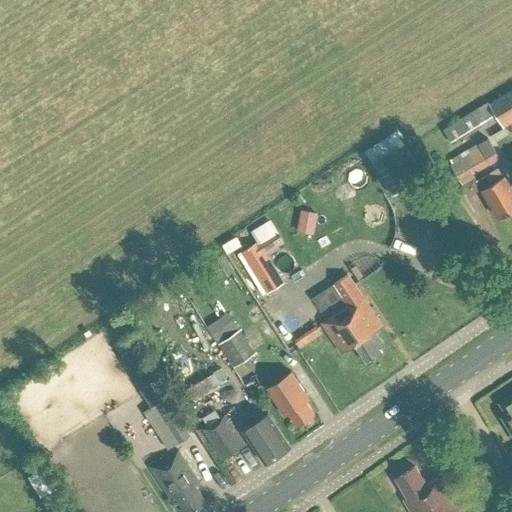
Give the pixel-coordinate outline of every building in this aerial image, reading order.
[(452,144),(497,116),(504,126),(511,121),(511,87),(443,127),(452,144)] [(474,173),(498,157),(488,137),(478,142),(479,145),(451,163),(462,183),(474,176),(474,173)] [(404,145),(372,166),(392,195),(423,175),(404,145)] [(481,188),(499,217),(511,209),(511,189),(503,175),(502,175),(497,166),(485,173),(490,182),(481,188)] [(282,230),(300,218),(291,205),(272,217),(282,230)] [(258,240),(242,250),(267,291),(283,281),(265,252),(282,242),(275,230),(258,240)] [(235,236),(224,243),(229,252),(240,245),(235,236)] [(223,253),(210,260),(221,277),(233,270),(223,253)] [(334,282),(313,296),(321,310),(343,295),(346,300),(342,302),(345,306),(322,321),(342,351),(355,342),(367,361),(382,351),(379,347),(383,344),(374,330),(382,325),(348,273),(334,282)] [(219,344),(236,366),(256,351),(240,329),(219,344)] [(296,424),(315,412),(302,393),(305,391),(292,372),(267,388),(280,407),(283,405),(296,424)] [(511,392),(499,401),(501,405),(507,413),(502,416),(511,432),(511,392)] [(167,448),(192,431),(171,395),(143,410),(167,448)] [(265,462),(290,445),(268,412),(243,429),(265,462)] [(222,459),(244,443),(225,413),(201,428),(222,459)] [(0,466),(9,460),(0,446),(0,466)] [(185,511),(190,511),(206,502),(194,483),(198,480),(177,448),(150,466),(171,499),(175,496),(185,511)] [(50,461),(59,484),(73,479),(64,456),(50,461)] [(412,511),(463,511),(441,475),(427,484),(415,465),(396,477),(407,496),(404,498),(412,511)] [(39,496),(54,487),(43,467),(28,476),(39,496)]
